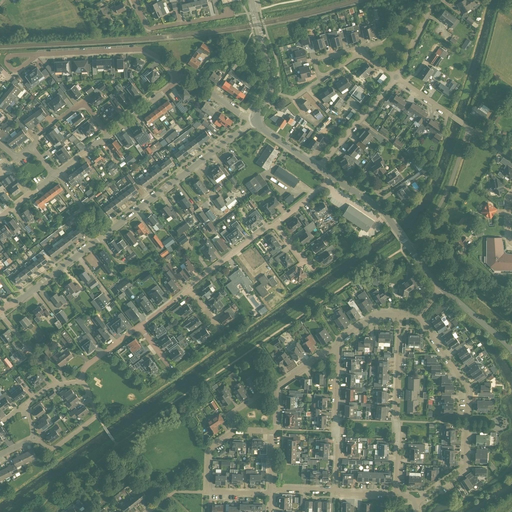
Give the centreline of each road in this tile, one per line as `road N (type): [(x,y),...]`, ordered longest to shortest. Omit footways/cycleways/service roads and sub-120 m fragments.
road 1 (residential): [(416,501),(463,470),(468,389),(417,315)]
road 2 (residential): [(103,235),(255,120)]
road 3 (residential): [(396,495),(399,314)]
road 4 (residential): [(178,78),(143,49),(37,54)]
road 5 (residential): [(335,489),(337,347)]
road 6 (residential): [(271,494),(207,492),(209,450),(237,429)]
road 7 (residential): [(0,311),(103,235)]
road 8 (tertiary): [(254,116),(271,77),(250,0)]
